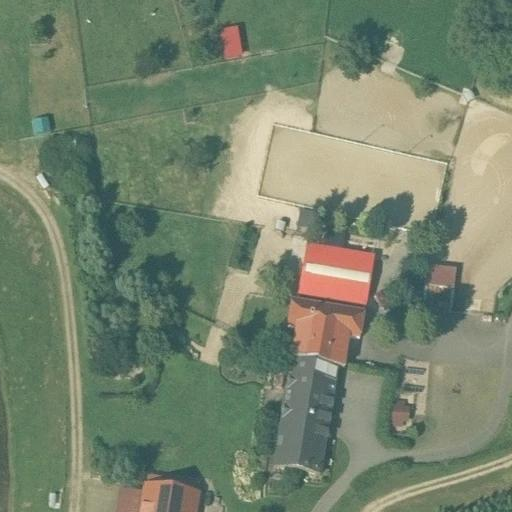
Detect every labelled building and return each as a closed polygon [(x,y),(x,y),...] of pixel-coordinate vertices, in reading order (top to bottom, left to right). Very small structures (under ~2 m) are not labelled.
[(239,27),(219,30),(224,61),(244,58),(239,27)] [(299,296),(368,306),(376,255),(306,245),(299,296)] [(456,272),(424,269),(422,288),(454,292),(456,272)] [(363,316),(291,304),(287,329),(296,331),(291,362),(337,370),(343,371),(344,366),(345,366),(347,346),(357,347),(360,333),(363,316)] [(337,370),(291,362),(273,470),(319,478),(337,370)] [(408,435),(409,415),(392,414),(391,434),(408,435)] [(196,511),(199,495),(143,486),(138,511),(196,511)]
